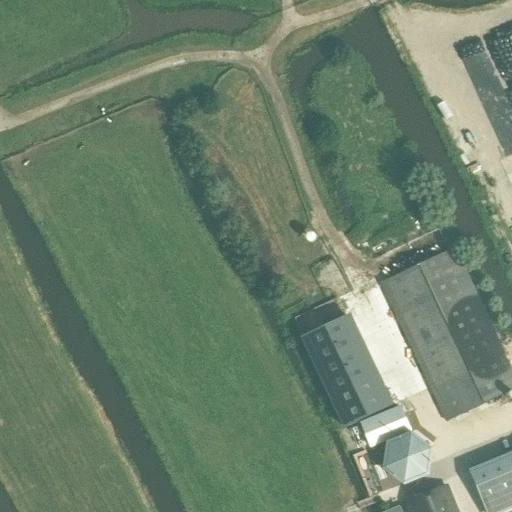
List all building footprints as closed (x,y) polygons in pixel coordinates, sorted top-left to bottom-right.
[(511,390),(511,369),(455,248),(382,282),(448,421),(511,390)] [(346,317),(302,338),(345,429),(389,408),(346,317)] [(365,452),(352,457),(362,481),(369,499),(372,498),(372,497),(395,488),(404,484),(426,475),(429,451),(410,436),(388,445),(388,446),(383,448),(369,454),(366,455),(365,452)] [(511,459),(472,476),(487,511),(502,511),(511,508),(511,459)] [(456,511),(446,487),(405,504),(408,511),(456,511)]
